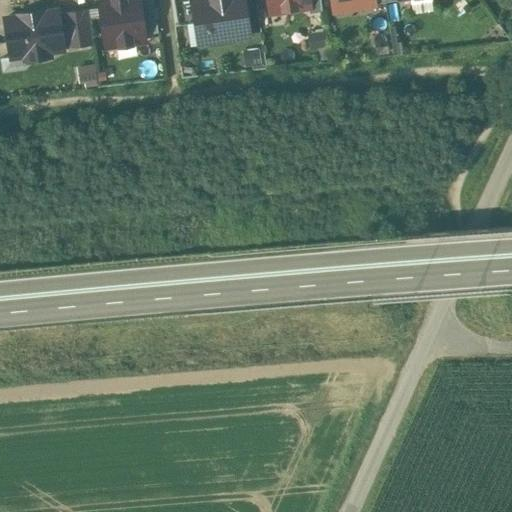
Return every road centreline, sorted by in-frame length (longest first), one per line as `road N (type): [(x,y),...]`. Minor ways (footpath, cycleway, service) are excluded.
road 1 (trunk): [(0,310),(511,266)]
road 2 (trunk): [(511,243),(0,286)]
road 3 (unclassified): [(511,148),(349,511)]
